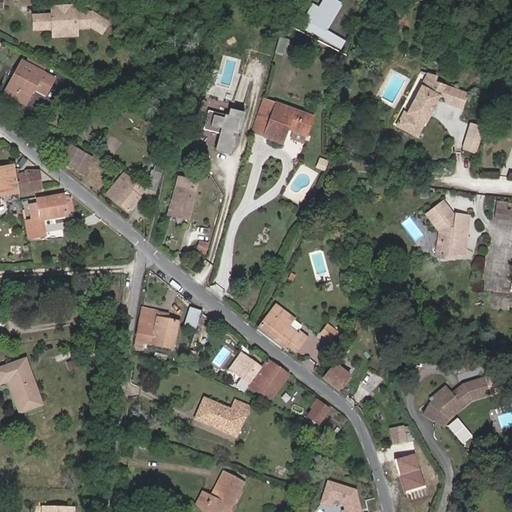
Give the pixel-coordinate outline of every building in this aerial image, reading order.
[(324,30),(339,4),(333,0),(324,0),(319,9),(311,23),(308,21),(304,26),(340,47),(343,41),(324,30)] [(311,23),(319,9),(313,5),(305,19),(308,21),(311,23)] [(43,16),(44,30),(53,30),(56,30),(61,34),(70,34),(74,29),(77,28),(91,28),(102,35),(109,24),(92,14),(76,14),(76,10),(52,11),(52,16),(43,16)] [(44,30),(43,16),(34,17),(34,31),(44,30)] [(56,30),(53,30),(54,38),(77,37),(77,28),(74,29),(70,34),(61,34),(56,30)] [(16,74),(20,76),(27,62),(24,60),(16,74)] [(20,76),(39,85),(45,72),(27,62),(20,76)] [(45,72),(39,85),(50,91),(57,78),(45,72)] [(12,89),(20,76),(16,74),(6,93),(13,97),(16,92),(12,89)] [(36,89),(39,85),(20,76),(12,89),(16,92),(13,97),(28,105),(36,89)] [(435,83),(436,83),(437,78),(428,76),(422,86),(431,90),(435,83)] [(431,90),(422,86),(417,96),(418,97),(414,104),(413,104),(408,114),(405,112),(398,126),(418,137),(425,123),(426,124),(431,115),(437,105),(436,105),(441,96),(445,97),(449,103),(465,107),(469,92),(436,83),(435,83),(431,90)] [(50,91),(39,85),(36,89),(48,95),(50,91)] [(306,136),(313,117),(264,100),(252,132),(282,143),(288,129),(306,136)] [(230,114),(209,110),(205,128),(220,132),(216,150),(235,154),(244,111),(231,108),(230,114)] [(477,153),(485,126),(471,122),(463,149),(477,153)] [(76,171),(85,154),(69,145),(59,162),(76,171)] [(92,158),(85,154),(76,171),(83,175),(92,158)] [(324,170),(328,161),(321,158),(317,167),(324,170)] [(21,168),(26,162),(22,159),(17,165),(21,168)] [(0,196),(19,193),(15,175),(13,166),(0,168),(0,196)] [(146,191),(156,194),(162,168),(155,166),(154,171),(152,170),(146,191)] [(41,189),(39,170),(28,172),(28,174),(15,175),(19,193),(41,189)] [(144,190),(123,173),(106,193),(127,209),(144,190)] [(177,177),(168,214),(189,219),(198,182),(177,177)] [(352,197),(359,187),(347,180),(341,190),(352,197)] [(66,212),(64,201),(63,195),(38,200),(38,204),(32,206),(35,222),(26,224),(29,238),(44,236),(41,221),(67,216),(66,212)] [(72,211),(70,200),(64,201),(66,212),(72,211)] [(511,201),(497,200),(496,218),(511,218),(511,201)] [(464,253),(468,217),(452,215),(443,203),(428,215),(440,232),(439,251),(446,251),(445,255),(454,257),(455,252),(464,253)] [(294,318),(276,305),(270,313),(288,326),(294,318)] [(184,328),(195,331),(201,311),(190,308),(184,328)] [(143,309),(135,348),(145,349),(146,345),(173,350),(179,321),(168,319),(158,317),(159,312),(143,309)] [(270,313),(258,328),(285,348),(286,346),(295,352),(306,337),(298,332),(297,333),(288,326),(270,313)] [(330,340),(336,331),(327,324),(321,332),(330,340)] [(248,359),(241,354),(238,358),(245,364),(248,359)] [(268,399),(287,372),(269,359),(262,369),(248,359),(245,364),(238,358),(231,369),(238,374),(251,383),(249,386),(268,399)] [(41,405),(25,360),(0,369),(0,384),(8,381),(20,413),(41,405)] [(334,365),(324,378),(338,389),(349,375),(334,365)] [(375,391),(381,378),(368,370),(361,382),(375,391)] [(472,399),(491,393),(486,377),(464,384),(452,394),(447,386),(435,395),(437,398),(433,401),(431,403),(424,414),(437,422),(443,413),(447,410),(455,413),(472,399)] [(205,411),(201,421),(236,436),(248,407),(236,402),(232,412),(205,400),(202,409),(205,411)] [(331,412),(316,400),(311,407),(314,409),(309,416),(319,424),(320,423),(322,424),(329,417),(328,416),(331,412)] [(197,419),(201,421),(205,411),(202,409),(197,419)] [(448,418),(455,413),(447,410),(443,413),(437,422),(444,426),(448,418)] [(391,426),(394,444),(415,440),(412,423),(391,426)] [(420,456),(415,440),(397,444),(401,465),(422,462),(421,457),(420,456)] [(284,477),(288,468),(283,465),(278,475),(284,477)] [(230,483),(233,478),(223,474),(211,497),(204,493),(199,503),(205,511),(224,511),(228,505),(231,506),(240,488),(230,483)] [(242,483),(233,478),(230,483),(240,488),(242,483)] [(329,480),(321,504),(332,508),(334,501),(343,503),(344,511),(363,511),(357,490),(329,480)]
